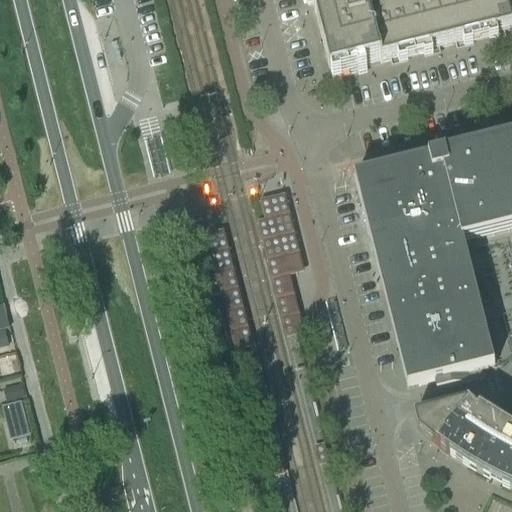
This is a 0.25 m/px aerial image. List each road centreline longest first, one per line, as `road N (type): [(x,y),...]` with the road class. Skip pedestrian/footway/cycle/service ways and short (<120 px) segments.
road 1 (secondary): [(19,0),(149,511)]
road 2 (secondary): [(196,511),(69,0)]
road 3 (unclassified): [(376,415),(304,133)]
road 4 (unclassified): [(304,133),(511,82)]
road 5 (residential): [(376,415),(511,380)]
road 6 (unclassified): [(304,133),(263,0)]
